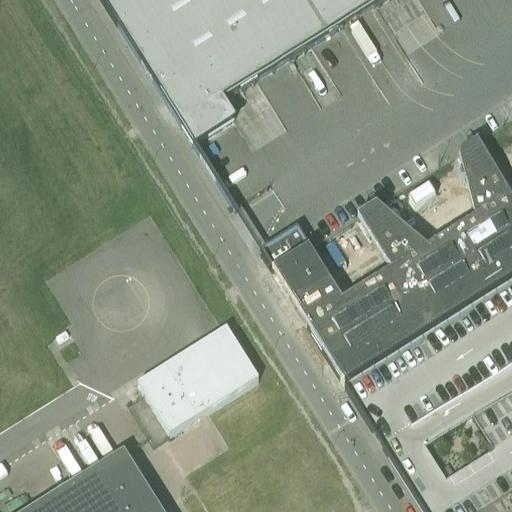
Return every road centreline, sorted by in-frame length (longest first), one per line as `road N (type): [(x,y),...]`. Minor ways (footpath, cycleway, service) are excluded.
road 1 (unclassified): [(71,0),(391,511)]
road 2 (unknown): [(511,70),(216,232)]
